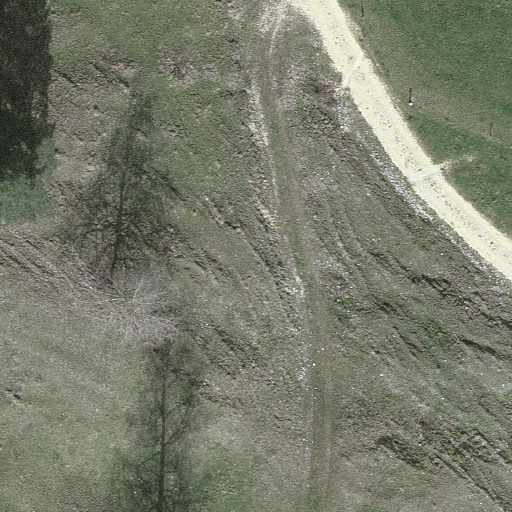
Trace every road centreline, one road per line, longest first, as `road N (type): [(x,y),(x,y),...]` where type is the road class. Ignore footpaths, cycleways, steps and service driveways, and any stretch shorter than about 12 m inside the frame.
road 1 (track): [(277,0),(266,82),(317,316),(324,423),(314,511)]
road 2 (track): [(313,0),(414,162),(511,257)]
